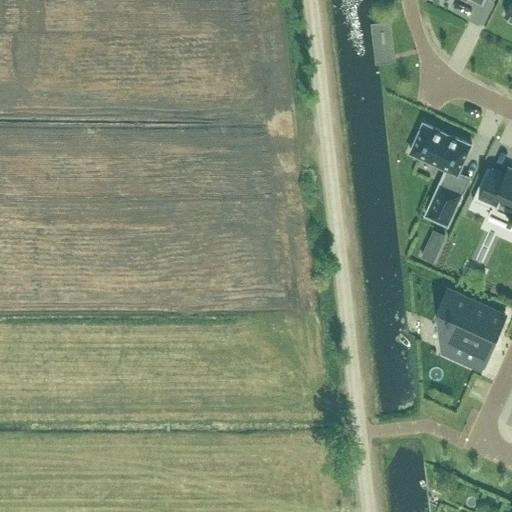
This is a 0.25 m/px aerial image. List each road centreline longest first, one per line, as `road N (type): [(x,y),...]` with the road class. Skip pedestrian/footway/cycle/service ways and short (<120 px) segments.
road 1 (unclassified): [(368,511),(311,0)]
road 2 (residential): [(390,0),(394,36),(511,97)]
road 3 (residential): [(511,459),(476,443),(511,360)]
